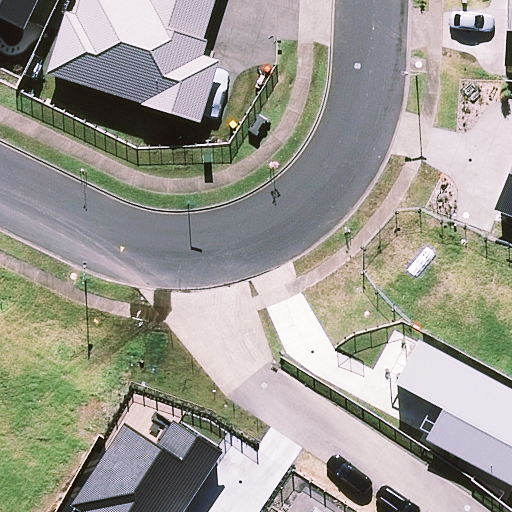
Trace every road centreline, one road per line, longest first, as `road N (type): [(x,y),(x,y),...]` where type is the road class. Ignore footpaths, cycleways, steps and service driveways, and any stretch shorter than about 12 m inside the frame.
road 1 (residential): [(193,251),(216,321),(249,377),(450,511)]
road 2 (residential): [(193,251),(257,235),(304,205),(341,162),(362,107),(372,0)]
road 3 (residential): [(0,187),(136,244),(193,251)]
